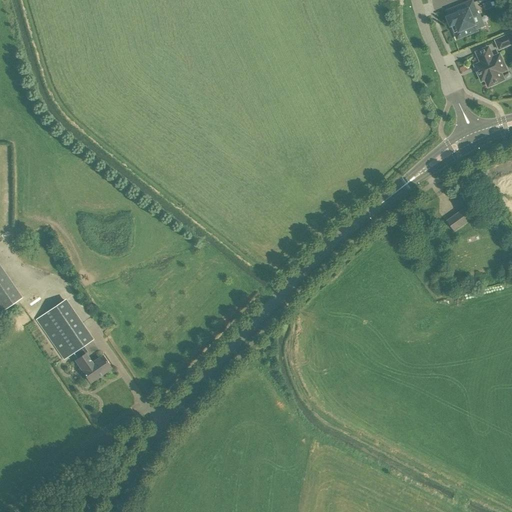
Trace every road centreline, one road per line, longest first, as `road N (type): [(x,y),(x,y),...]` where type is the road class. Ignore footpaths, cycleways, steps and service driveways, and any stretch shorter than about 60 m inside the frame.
road 1 (tertiary): [(161,423),(320,256),(474,137)]
road 2 (unclassified): [(12,511),(34,486),(122,422),(143,414),(161,423)]
road 3 (residential): [(474,137),(419,0)]
